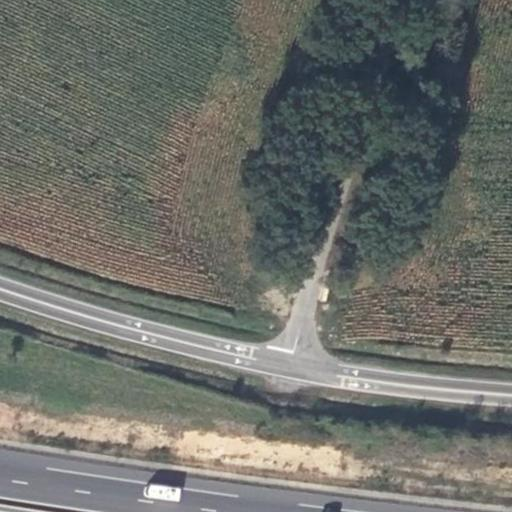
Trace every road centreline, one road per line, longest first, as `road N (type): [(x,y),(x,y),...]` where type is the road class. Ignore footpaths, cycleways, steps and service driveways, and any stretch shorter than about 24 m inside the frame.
road 1 (unclassified): [(511,396),(299,367),(0,289)]
road 2 (trunk): [(225,511),(0,478)]
